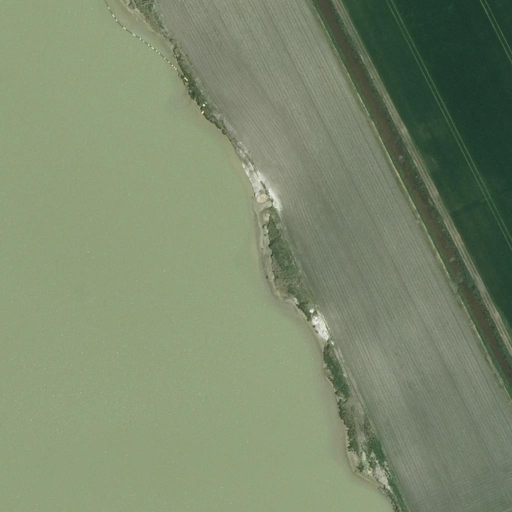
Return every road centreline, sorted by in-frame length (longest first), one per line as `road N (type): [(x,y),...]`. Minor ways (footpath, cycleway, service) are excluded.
road 1 (track): [(308,0),(511,405)]
road 2 (track): [(336,0),(511,350)]
